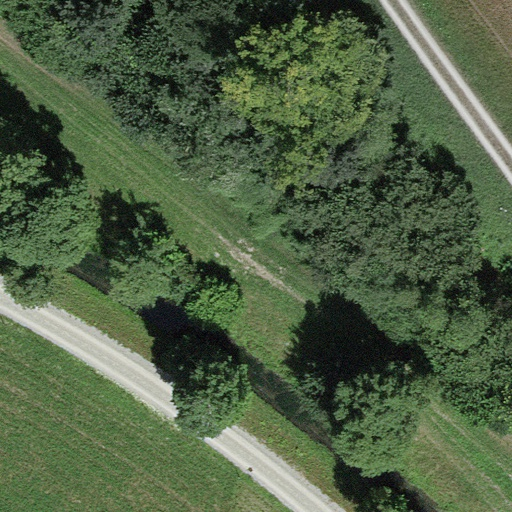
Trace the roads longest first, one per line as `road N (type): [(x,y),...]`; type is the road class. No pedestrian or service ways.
road 1 (track): [(511,416),(331,248),(0,1)]
road 2 (track): [(311,511),(189,412),(0,297)]
road 3 (track): [(397,0),(511,168)]
